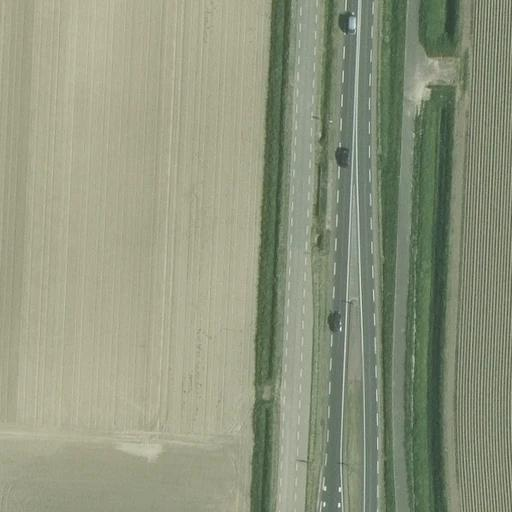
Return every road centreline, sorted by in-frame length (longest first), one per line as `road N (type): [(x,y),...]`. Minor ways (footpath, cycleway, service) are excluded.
road 1 (unclassified): [(289,511),(312,0)]
road 2 (unclassified): [(402,511),(397,332),(411,0)]
road 3 (primary): [(356,6),(331,511)]
road 4 (primary): [(368,511),(356,6)]
